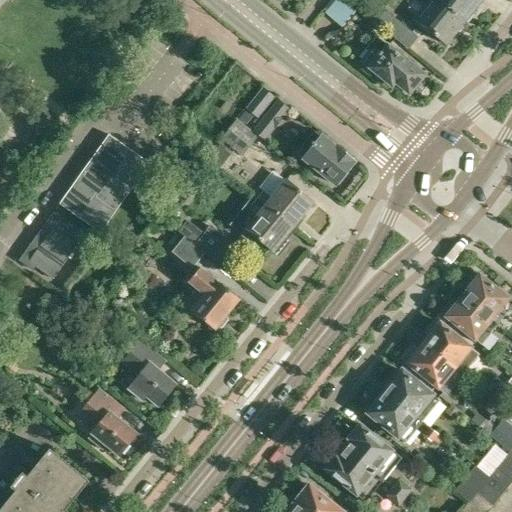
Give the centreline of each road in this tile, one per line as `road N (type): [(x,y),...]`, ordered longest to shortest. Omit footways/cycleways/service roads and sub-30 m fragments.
road 1 (residential): [(383,231),(339,230),(112,511)]
road 2 (residential): [(242,511),(414,303),(406,255)]
road 3 (unclassified): [(226,0),(425,160)]
road 4 (tertiary): [(179,511),(328,326)]
road 5 (residential): [(0,246),(87,137),(110,123),(129,127)]
